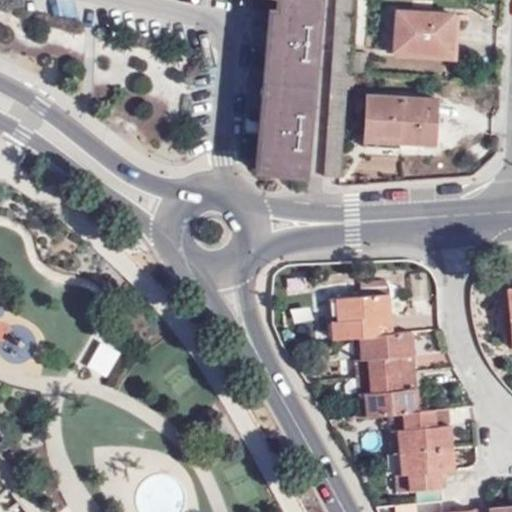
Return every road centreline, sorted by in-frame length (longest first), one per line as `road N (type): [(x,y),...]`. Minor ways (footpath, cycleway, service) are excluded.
road 1 (primary): [(188,199),(147,184),(0,84)]
road 2 (residential): [(450,215),(454,283),(480,381),(511,422)]
road 3 (primary): [(0,125),(173,241)]
road 4 (primary): [(245,333),(347,511)]
